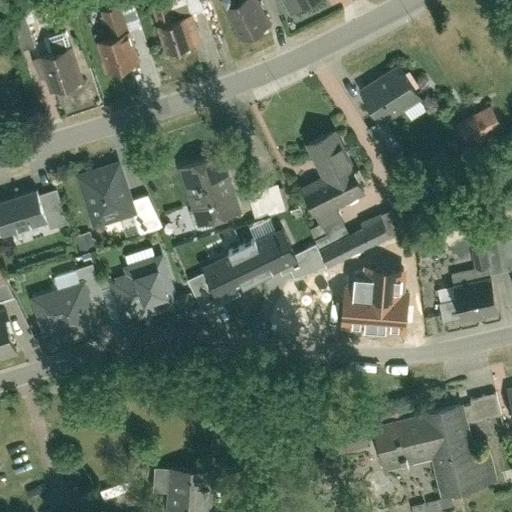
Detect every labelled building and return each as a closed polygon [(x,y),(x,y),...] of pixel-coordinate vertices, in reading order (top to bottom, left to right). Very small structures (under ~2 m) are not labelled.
[(244,0),(226,9),(242,41),(275,25),(262,0),(244,0)] [(291,0),(298,13),(324,0),(291,0)] [(157,24),(167,54),(203,43),(193,13),(157,24)] [(97,41),(107,72),(143,61),(133,30),(97,41)] [(51,51),(73,46),(69,31),(48,36),(51,51)] [(40,57),(51,92),(88,80),(77,45),(40,57)] [(402,64),(361,90),(384,127),(425,101),(402,64)] [(492,106),(459,124),(475,152),(508,134),(492,106)] [(322,177),(303,187),(319,220),(370,194),(338,129),(306,144),(322,177)] [(227,152),(179,166),(197,226),(245,211),(227,152)] [(121,159),(76,174),(93,225),(139,210),(121,159)] [(280,184),(250,192),(257,219),(288,211),(280,184)] [(39,188),(0,199),(0,220),(4,233),(48,220),(39,188)] [(395,241),(381,214),(319,244),(333,272),(395,241)] [(284,228),(206,266),(221,297),(299,260),(284,228)] [(181,306),(164,252),(127,264),(129,271),(112,276),(125,318),(142,313),(144,317),(181,306)] [(456,284),(464,321),(500,313),(492,276),(456,284)] [(53,328),(58,345),(104,330),(88,277),(31,294),(43,331),(53,328)] [(373,294),(370,329),(407,332),(409,297),(373,294)] [(5,303),(0,304),(0,357),(20,351),(5,303)] [(489,487),(470,399),(371,421),(382,470),(434,459),(442,497),(489,487)] [(346,467),(342,451),(369,444),(365,427),(321,437),(329,471),(346,467)] [(218,511),(223,470),(171,465),(166,511),(218,511)]
